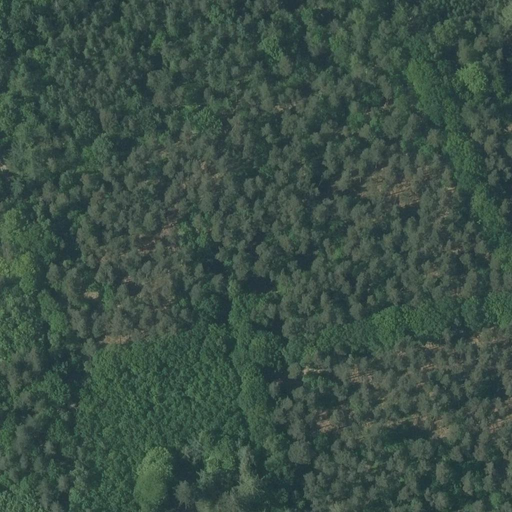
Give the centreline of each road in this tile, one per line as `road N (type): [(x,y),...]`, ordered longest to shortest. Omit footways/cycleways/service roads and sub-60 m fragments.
road 1 (track): [(0,149),(21,214),(73,511)]
road 2 (track): [(407,0),(511,245)]
